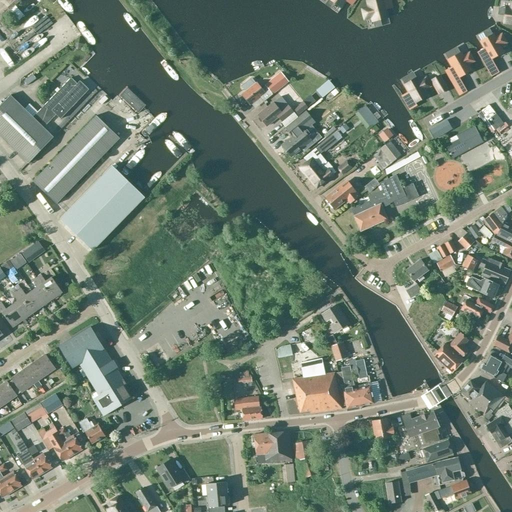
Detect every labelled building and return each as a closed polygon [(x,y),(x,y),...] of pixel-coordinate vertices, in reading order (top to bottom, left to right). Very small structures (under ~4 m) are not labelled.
[(380,19),(387,17),(385,10),(382,0),(375,0),(368,2),(369,8),(362,10),(365,19),(372,17),(373,21),(380,19)] [(39,28),(28,34),(35,46),(45,41),(39,28)] [(486,39),(481,42),(485,48),(491,59),(503,52),(500,46),(506,43),(501,35),(495,38),(493,35),(486,39)] [(79,39),(73,44),(78,50),(84,45),(79,39)] [(459,77),(470,70),(467,65),(474,61),(469,53),(463,57),(461,53),(460,54),(448,61),(452,67),(458,77),(459,77)] [(276,77),(283,86),(289,82),(281,72),(276,77)] [(439,76),(431,81),(439,94),(447,89),(439,76)] [(39,112),(36,115),(42,121),(39,123),(43,127),(49,122),(56,114),(61,119),(89,89),(80,81),(77,84),(71,78),(39,112)] [(410,82),(405,85),(409,92),(415,102),(427,95),(424,90),(430,86),(425,78),(419,82),(417,79),(410,82)] [(252,79),(242,88),(245,92),(242,95),(250,105),(260,97),(264,102),(272,95),(265,86),(262,89),(257,83),(256,83),(252,79)] [(0,106),(0,135),(28,163),(53,137),(11,96),(0,106)] [(274,102),(258,115),(267,126),(278,117),(282,121),(294,112),(288,104),(281,96),(274,102)] [(308,107),(303,101),(294,109),(299,115),(308,107)] [(357,110),(352,115),(358,121),(363,116),(357,110)] [(293,136),(282,145),(283,147),(282,148),(285,152),(286,151),(291,157),(302,148),(304,151),(312,144),(310,141),(311,141),(303,131),(310,125),(314,122),(306,112),(286,128),(293,136)] [(120,138),(96,116),(33,181),(56,204),(120,138)] [(434,139),(452,129),(447,120),(429,130),(434,139)] [(446,146),(452,158),(482,142),(474,126),(450,139),(452,143),(446,146)] [(337,132),(319,146),(324,152),(342,138),(337,132)] [(401,155),(390,141),(372,155),(379,164),(377,165),(382,171),(401,155)] [(304,158),(307,162),(301,167),(309,177),(319,169),(320,168),(327,162),(315,148),(304,158)] [(414,161),(413,161),(420,157),(418,152),(411,156),(383,171),(386,176),(414,161)] [(353,168),(352,167),(347,161),(347,160),(337,168),(343,176),(353,168)] [(319,169),(309,177),(317,187),(336,172),(328,161),(327,162),(320,168),(319,169)] [(60,219),(92,251),(144,197),(112,166),(60,219)] [(396,176),(389,180),(380,183),(384,190),(369,197),(370,201),(351,209),(355,216),(354,216),(360,231),(387,219),(381,206),(391,202),(394,207),(418,196),(413,184),(402,189),(396,176)] [(365,187),(367,190),(376,182),(374,179),(365,187)] [(347,181),(346,182),(326,198),(334,208),(348,198),(351,202),(359,196),(347,181)] [(379,185),(376,182),(367,190),(369,192),(379,185)] [(494,213),(484,220),(493,232),(495,235),(511,242),(511,225),(503,221),(507,215),(501,207),(494,213)] [(474,225),(468,228),(475,239),(481,235),(474,225)] [(458,241),(466,249),(474,242),(466,234),(458,241)] [(511,258),(511,242),(495,235),(492,240),(503,246),(500,252),(511,258)] [(398,245),(403,254),(411,250),(406,240),(398,245)] [(451,240),(444,243),(450,254),(456,250),(451,240)] [(21,253),(29,263),(45,252),(38,242),(21,253)] [(436,247),(438,251),(442,258),(449,254),(443,244),(436,247)] [(450,255),(442,259),(436,262),(440,271),(454,264),(450,255)] [(468,255),(462,266),(472,271),(478,260),(468,255)] [(14,256),(9,259),(13,265),(18,262),(14,256)] [(483,259),(480,266),(484,267),(482,274),(484,275),(505,284),(509,275),(511,270),(510,270),(503,267),(504,264),(488,257),(487,260),(483,259)] [(420,259),(406,270),(414,281),(417,278),(419,282),(424,278),(421,275),(428,270),(420,259)] [(41,274),(37,277),(52,299),(62,292),(52,277),(46,281),(41,274)] [(37,287),(32,291),(42,306),(52,299),(37,277),(32,280),(37,287)] [(493,298),(499,285),(484,279),(481,280),(481,281),(471,277),(471,278),(468,278),(466,284),(467,286),(493,298)] [(406,291),(411,298),(421,292),(417,285),(406,291)] [(21,288),(17,291),(32,313),(42,306),(32,291),(26,295),(21,288)] [(18,301),(12,305),(23,320),(32,313),(17,291),(13,294),(18,301)] [(314,291),(303,302),(309,308),(320,297),(314,291)] [(475,304),(466,299),(461,309),(478,319),(484,309),(490,313),(494,306),(479,297),(475,304)] [(457,307),(446,301),(442,310),(452,316),(457,307)] [(1,302),(0,302),(0,309),(12,327),(23,320),(12,305),(6,309),(1,302)] [(322,315),(327,322),(330,320),(332,324),(329,326),(334,333),(349,324),(336,305),(322,315)] [(90,327),(58,346),(72,369),(80,364),(96,390),(90,394),(104,416),(118,407),(118,406),(133,397),(90,327)] [(172,328),(170,336),(177,338),(179,329),(172,328)] [(511,353),(511,351),(511,331),(507,339),(497,336),(493,345),(511,353)] [(453,372),(464,360),(462,358),(469,350),(464,345),(469,340),(461,332),(449,346),(446,343),(434,356),(453,372)] [(337,343),(332,335),(326,338),(331,346),(337,343)] [(343,343),(331,347),(336,362),(348,358),(343,343)] [(277,358),(292,355),(290,345),(275,348),(277,358)] [(481,370),(499,380),(502,382),(506,375),(503,373),(508,364),(504,362),(490,354),(485,363),(482,364),(480,367),(481,370)] [(45,355),(33,363),(43,377),(55,369),(45,355)] [(364,365),(369,360),(363,355),(359,361),(364,365)] [(303,377),(292,379),(300,413),(310,411),(310,413),(342,409),(334,373),(324,374),(321,359),(299,364),(303,377)] [(33,363),(21,371),(31,385),(43,377),(33,363)] [(336,373),(341,394),(340,395),(342,406),(346,405),(347,411),(361,409),(361,407),(373,403),(369,382),(354,386),(350,366),(341,368),(342,372),(336,373)] [(13,379),(10,381),(19,393),(21,392),(22,392),(31,385),(21,371),(12,378),(13,379)] [(251,378),(249,378),(248,371),(239,372),(240,379),(237,379),(238,384),(252,383),(251,378)] [(471,400),(468,403),(489,420),(492,415),(491,414),(505,396),(486,381),(480,389),(470,380),(460,392),(471,400)] [(7,382),(0,386),(0,391),(7,402),(17,396),(16,395),(19,393),(10,381),(8,383),(7,382)] [(23,393),(27,400),(36,395),(32,388),(23,393)] [(63,405),(56,394),(41,403),(48,414),(63,405)] [(260,407),(258,397),(234,399),(235,410),(241,409),(243,421),(262,419),(261,408),(260,407)] [(499,408),(505,412),(510,405),(504,401),(499,408)] [(40,404),(26,412),(30,419),(31,422),(46,413),(44,410),(41,403),(40,404)] [(405,426),(398,428),(406,452),(441,440),(439,434),(441,434),(439,427),(434,411),(411,419),(410,414),(402,417),(405,426)] [(18,431),(31,423),(24,412),(11,420),(18,431)] [(487,426),(492,433),(495,431),(501,440),(508,435),(508,434),(511,432),(501,416),(487,426)] [(86,418),(79,422),(85,432),(91,443),(105,436),(98,424),(97,425),(94,420),(88,423),(86,418)] [(375,440),(378,440),(379,444),(375,445),(376,452),(385,450),(383,439),(391,438),(390,436),(394,435),(392,426),(388,427),(387,418),(372,421),(375,440)] [(0,436),(13,431),(10,424),(0,427),(0,436)] [(64,427),(58,431),(61,436),(67,433),(64,427)] [(29,428),(20,434),(26,442),(35,436),(29,428)] [(48,437),(54,447),(62,461),(72,455),(64,441),(61,436),(58,431),(55,428),(51,430),(53,434),(48,437)] [(15,431),(8,434),(10,440),(17,437),(15,431)] [(67,433),(61,436),(64,441),(72,455),(82,449),(73,435),(71,437),(68,432),(67,433)] [(256,455),(260,455),(265,454),(266,463),(292,462),(289,432),(269,434),(268,434),(254,435),(256,455)] [(421,449),(427,464),(453,454),(447,440),(421,449)] [(296,461),(313,458),(309,441),(293,444),(296,461)] [(28,450),(23,442),(17,446),(21,453),(21,454),(24,458),(20,460),(32,479),(42,473),(33,459),(31,455),(28,450)] [(34,446),(28,450),(31,455),(37,451),(34,446)] [(410,459),(408,452),(399,456),(401,462),(410,459)] [(43,453),(34,459),(33,459),(42,473),(52,467),(43,453)] [(462,479),(464,477),(464,473),(461,472),(457,458),(431,464),(406,471),(409,483),(437,475),(439,485),(462,480),(462,479)] [(170,459),(156,469),(169,488),(183,479),(185,482),(190,479),(183,468),(178,472),(170,459)] [(312,461),(300,465),(304,478),(317,475),(312,461)] [(277,474),(284,475),(285,466),(278,465),(277,474)] [(0,471),(0,493),(2,497),(12,491),(4,478),(1,473),(0,471)] [(13,472),(4,478),(12,491),(22,485),(18,478),(21,476),(18,471),(14,473),(13,472)] [(466,480),(434,492),(436,497),(437,500),(454,493),(456,499),(471,494),(466,480)] [(226,482),(206,484),(207,495),(227,494),(226,482)] [(401,502),(400,496),(397,482),(386,484),(389,504),(401,502)] [(160,511),(145,488),(136,494),(147,511),(160,511)] [(437,511),(442,510),(440,506),(437,500),(433,492),(425,496),(433,511),(437,511)] [(227,494),(207,495),(208,511),(222,511),(225,511),(224,506),(228,506),(228,505),(227,494)] [(127,511),(122,501),(121,501),(119,497),(111,501),(114,506),(108,510),(108,511),(127,511)] [(443,497),(437,500),(440,506),(446,504),(443,497)]
